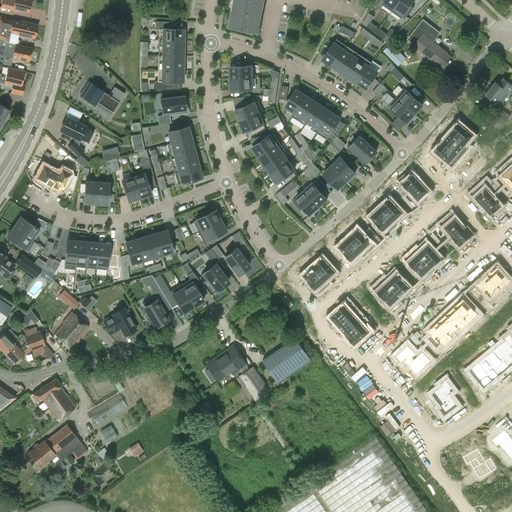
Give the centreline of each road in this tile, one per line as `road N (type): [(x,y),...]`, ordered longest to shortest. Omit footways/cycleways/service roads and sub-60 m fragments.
road 1 (residential): [(511,225),(374,361),(436,437),(511,389)]
road 2 (residential): [(0,372),(27,378),(166,345),(281,268)]
road 3 (residential): [(208,41),(304,74),(403,154)]
road 4 (residential): [(227,185),(106,223),(78,222),(32,200)]
road 5 (secondary): [(0,182),(43,97),(62,0)]
road 6 (residential): [(281,268),(403,154)]
road 7 (residential): [(403,154),(501,34)]
road 8 (residential): [(208,41),(208,105),(227,185)]
